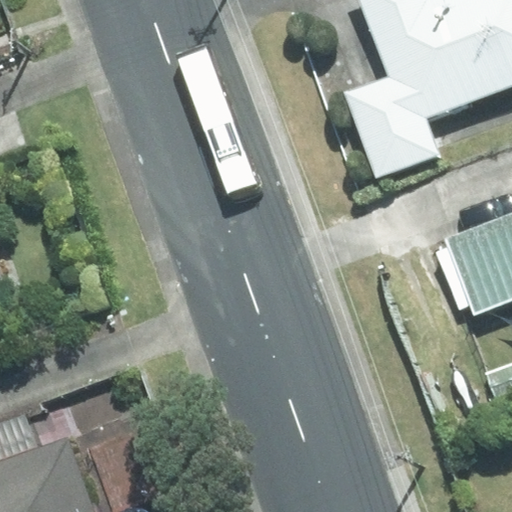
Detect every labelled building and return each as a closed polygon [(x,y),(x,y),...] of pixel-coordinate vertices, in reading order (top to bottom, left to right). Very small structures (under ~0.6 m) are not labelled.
[(433,122),(511,92),(511,0),(368,0),(397,78),(352,95),(384,181),(446,159),(433,122)] [(511,220),(453,242),(479,316),(511,304),(511,220)] [(0,285),(20,278),(0,221),(0,285)] [(500,399),(511,395),(511,369),(492,377),(500,399)] [(43,449),(32,415),(0,425),(0,511),(101,511),(75,438),(43,449)] [(511,439),(473,455),(491,498),(511,489),(511,439)]
